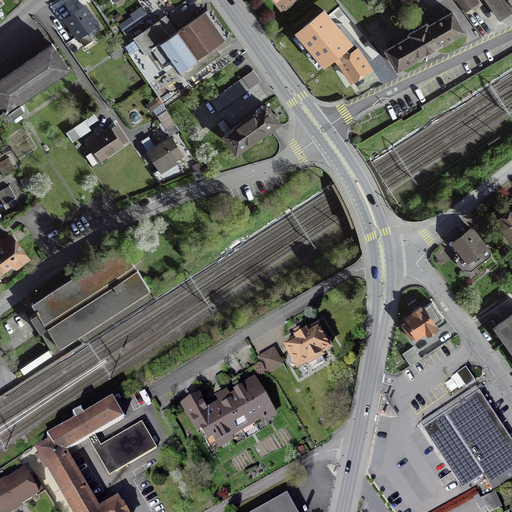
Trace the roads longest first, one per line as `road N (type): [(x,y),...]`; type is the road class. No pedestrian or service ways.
road 1 (residential): [(322,133),(290,158),(116,219),(0,300)]
road 2 (residential): [(511,34),(377,96),(322,133)]
road 3 (secondary): [(356,447),(383,260)]
road 4 (residential): [(511,399),(404,251)]
road 5 (secondary): [(322,133),(227,0)]
road 6 (residential): [(356,447),(322,452),(216,511)]
road 7 (secondary): [(383,260),(368,205),(322,133)]
road 8 (residential): [(511,169),(404,251)]
